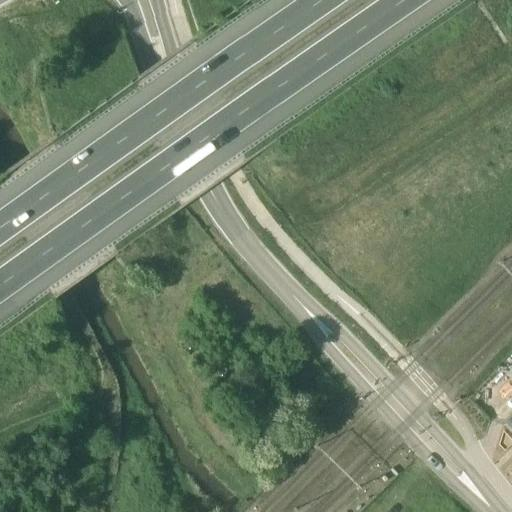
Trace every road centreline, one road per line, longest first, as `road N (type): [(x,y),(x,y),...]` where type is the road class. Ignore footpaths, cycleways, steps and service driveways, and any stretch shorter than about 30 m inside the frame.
road 1 (motorway): [(0,285),(408,0)]
road 2 (motorway): [(327,0),(0,230)]
road 3 (secondary): [(306,309),(334,354),(415,442),(491,507)]
road 4 (secondary): [(491,507),(464,464),(393,388),(306,309)]
road 5 (secondary): [(306,309),(221,209),(172,92)]
